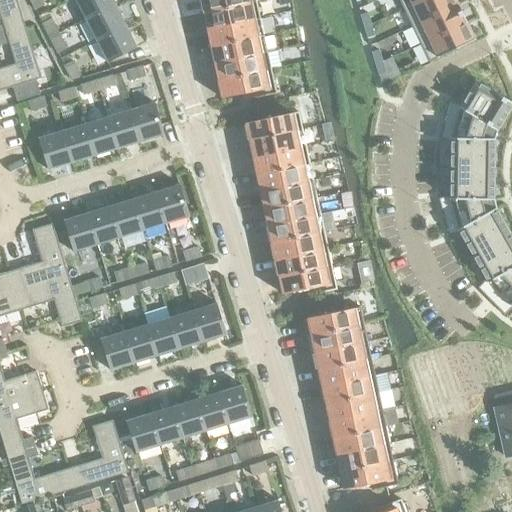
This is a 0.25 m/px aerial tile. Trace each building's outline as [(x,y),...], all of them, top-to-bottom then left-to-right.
[(44,5),(41,0),(30,0),(35,10),(44,5)] [(113,3),(111,0),(75,0),(85,18),(113,3)] [(199,0),(202,12),(255,1),(255,0),(199,0)] [(399,0),(403,9),(421,0),(399,0)] [(455,0),(421,0),(403,9),(412,26),(458,4),(455,0)] [(206,30),(259,18),(255,1),(202,12),(206,30)] [(85,18),(95,39),(124,24),(113,3),(85,18)] [(458,4),(412,26),(420,43),(466,21),(458,4)] [(367,12),(360,15),(363,26),(371,24),(367,12)] [(49,38),(59,33),(51,18),(41,24),(49,38)] [(206,30),(210,46),(263,35),(259,18),(206,30)] [(466,21),(420,43),(429,62),(475,39),(466,21)] [(135,46),(126,29),(124,24),(95,39),(107,61),(135,46)] [(371,24),(363,26),(367,38),(375,35),(371,24)] [(67,48),(59,33),(49,38),(57,53),(67,48)] [(213,63),(266,52),(263,35),(210,46),(213,63)] [(379,49),(371,52),(375,63),(382,61),(379,49)] [(213,63),(217,81),(270,69),(266,52),(213,63)] [(81,75),(73,60),(63,65),(71,80),(81,75)] [(382,61),(375,63),(378,75),(386,73),(382,61)] [(33,81),(37,80),(32,63),(0,72),(0,91),(14,87),(33,81)] [(145,76),(142,67),(126,71),(129,81),(145,76)] [(221,98),(242,93),(274,86),(270,69),(217,81),(221,98)] [(112,75),(96,80),(99,90),(115,85),(112,75)] [(99,90),(96,80),(80,85),(83,95),(99,90)] [(450,102),(439,138),(450,141),(450,168),(494,169),(494,138),(496,130),(511,105),(511,102),(475,80),(461,105),(450,102)] [(36,92),(33,81),(14,87),(17,98),(36,92)] [(61,102),(77,97),(74,86),(57,91),(61,102)] [(30,111),(47,106),(44,96),(27,101),(30,111)] [(153,103),(130,110),(139,141),(163,134),(153,103)] [(130,110),(107,117),(116,148),(139,141),(130,110)] [(299,112),(245,124),(249,140),(302,129),(299,112)] [(107,117),(84,124),(94,155),(116,148),(107,117)] [(84,124),(61,131),(71,162),(94,155),(84,124)] [(249,140),(252,157),(306,146),(302,129),(249,140)] [(47,169),(71,162),(61,131),(38,138),(47,169)] [(310,164),(306,146),(252,157),(256,175),(310,164)] [(256,175),(259,191),(313,180),(310,164),(256,175)] [(449,195),(438,198),(448,235),(459,232),(472,256),(511,234),(496,207),(495,208),(493,199),(494,169),(450,168),(449,195)] [(263,209),(317,198),(313,180),(259,191),(263,209)] [(178,185),(170,187),(155,192),(165,223),(188,216),(178,185)] [(155,192),(132,199),(142,230),(165,223),(155,192)] [(263,209),(267,226),(320,215),(317,198),(263,209)] [(119,237),(142,230),(132,199),(110,206),(119,237)] [(110,206),(87,213),(96,244),(119,237),(110,206)] [(73,251),(96,244),(87,213),(64,220),(73,251)] [(267,226),(270,242),(324,231),(320,215),(267,226)] [(274,259),(327,248),(324,231),(270,242),(274,259)] [(511,236),(511,234),(472,256),(485,279),(477,287),(504,314),(511,306),(511,236)] [(185,261),(201,256),(198,248),(182,253),(185,261)] [(274,259),(277,277),(331,265),(327,248),(274,259)] [(132,278),(129,268),(123,250),(118,252),(121,262),(120,263),(122,270),(113,272),(117,283),(132,278)] [(155,271),(172,266),(169,255),(152,260),(155,271)] [(10,286),(52,273),(48,256),(5,269),(10,286)] [(146,263),(129,268),(132,278),(149,273),(146,263)] [(208,279),(208,277),(203,263),(180,270),(185,286),(208,279)] [(335,283),(331,265),(277,277),(281,295),(335,283)] [(174,271),(156,276),(160,287),(177,282),(174,271)] [(16,305),(58,292),(54,275),(11,288),(16,305)] [(160,287),(156,276),(141,281),(144,292),(160,287)] [(86,293),(103,287),(100,277),(83,282),(86,293)] [(121,299),(138,294),(135,283),(118,288),(121,299)] [(0,310),(14,306),(9,289),(0,292),(0,310)] [(91,308),(108,303),(105,292),(88,298),(91,308)] [(201,342),(222,336),(225,335),(215,303),(192,311),(201,342)] [(306,318),(310,336),(363,324),(360,307),(306,318)] [(192,311),(169,317),(179,349),(201,342),(192,311)] [(156,356),(179,349),(169,317),(147,324),(156,356)] [(147,324),(124,331),(133,362),(156,356),(147,324)] [(367,341),(363,324),(310,336),(314,353),(367,341)] [(110,369),(133,362),(124,331),(101,338),(110,369)] [(12,341),(9,334),(0,337),(2,344),(12,341)] [(314,353),(317,370),(371,358),(367,341),(314,353)] [(14,351),(11,343),(2,346),(5,354),(14,351)] [(321,387),(374,375),(371,358),(317,370),(321,387)] [(0,401),(39,389),(35,373),(0,383),(0,401)] [(321,387),(324,403),(378,391),(374,375),(321,387)] [(241,386),(233,388),(217,393),(227,424),(250,417),(241,386)] [(0,412),(2,421),(45,408),(40,391),(0,403),(0,412)] [(328,420),(381,408),(378,391),(324,403),(328,420)] [(493,408),(504,457),(511,455),(511,391),(493,395),(496,408),(493,408)] [(217,393),(195,400),(204,431),(227,424),(217,393)] [(195,400),(187,402),(172,407),(181,438),(204,431),(195,400)] [(172,407),(149,414),(159,445),(181,438),(172,407)] [(328,420),(332,438),(385,426),(381,408),(328,420)] [(149,414),(126,421),(135,452),(159,445),(149,414)] [(335,455),(389,443),(385,426),(332,438),(335,455)] [(42,443),(39,435),(30,438),(32,446),(42,443)] [(263,454),(262,453),(258,439),(235,447),(239,462),(263,454)] [(44,451),(42,443),(33,446),(35,454),(44,451)] [(335,455),(339,472),(392,460),(389,443),(335,455)] [(213,459),(216,469),(233,464),(230,454),(213,459)] [(75,485),(117,472),(112,455),(70,468),(75,485)] [(213,459),(190,466),(193,477),(216,469),(213,459)] [(396,478),(392,460),(339,472),(343,490),(396,478)] [(268,471),(265,462),(249,467),(251,476),(268,471)] [(193,477),(190,466),(176,471),(179,481),(193,477)] [(30,498),(72,485),(68,468),(25,481),(30,498)] [(218,475),(221,485),(238,480),(235,470),(218,475)] [(218,475),(195,482),(199,493),(221,485),(218,475)] [(161,476),(145,481),(148,491),(165,486),(161,476)] [(127,479),(124,478),(114,481),(122,504),(133,501),(127,479)] [(199,493),(195,482),(180,487),(183,498),(199,493)] [(110,489),(108,484),(97,488),(100,496),(108,493),(110,489)] [(75,494),(79,506),(93,502),(89,490),(75,494)] [(166,491),(150,497),(153,507),(170,502),(166,491)] [(79,506),(75,494),(62,498),(66,510),(79,506)] [(254,511),(279,511),(276,500),(253,507),(254,511)] [(33,511),(31,503),(21,506),(22,511),(33,511)]
